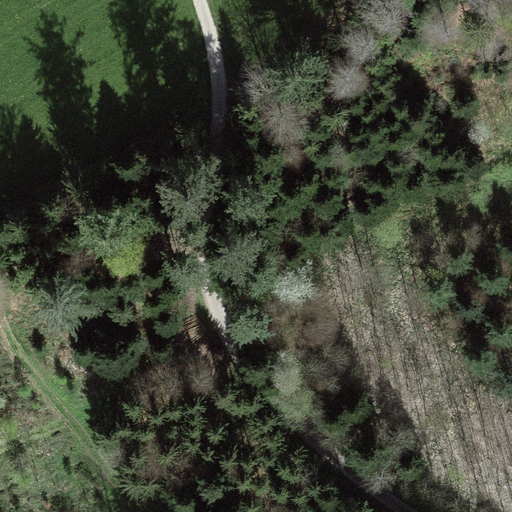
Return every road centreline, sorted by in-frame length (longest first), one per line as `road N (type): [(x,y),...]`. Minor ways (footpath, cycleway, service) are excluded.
road 1 (unclassified): [(406,511),(295,429),(243,368),(214,312),(204,228),(218,79),(199,0)]
road 2 (track): [(0,314),(93,455),(145,511)]
